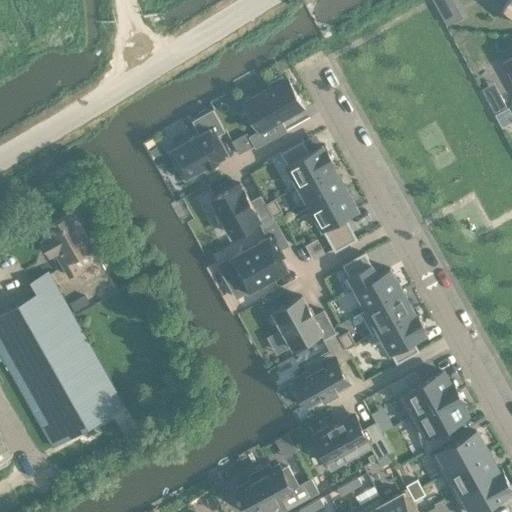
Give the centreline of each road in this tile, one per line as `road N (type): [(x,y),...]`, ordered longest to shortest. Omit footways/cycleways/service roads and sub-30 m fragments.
road 1 (tertiary): [(264,0),(0,155)]
road 2 (tertiary): [(197,0),(0,113)]
road 3 (residential): [(335,110),(396,225)]
road 4 (residential): [(396,225),(458,338)]
